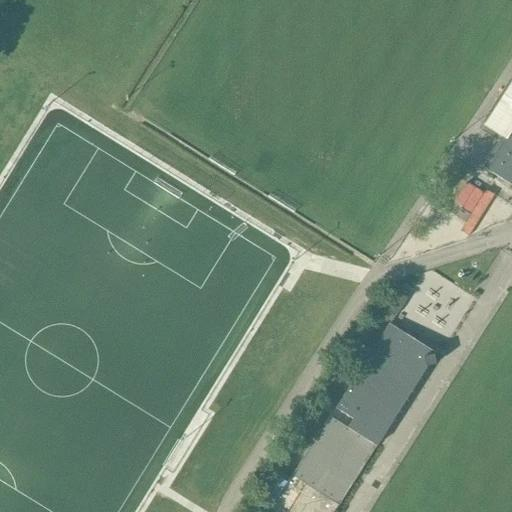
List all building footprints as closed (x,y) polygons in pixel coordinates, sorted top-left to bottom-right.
[(511,185),(511,77),(482,123),(503,136),(483,167),(511,185)] [(484,193),(464,180),(451,201),(472,214),(461,231),(469,236),(495,195),(486,190),(484,193)] [(354,419),(348,428),(376,446),(394,418),(409,395),(427,366),(428,366),(436,363),(434,355),(436,353),(417,341),(408,335),(391,324),(337,408),(342,412),(354,419)] [(327,463),(340,442),(343,436),(333,429),(316,457),(327,463)] [(351,445),(331,474),(351,488),(371,458),(351,445)] [(335,511),(340,505),(306,483),(288,511),(335,511)]
